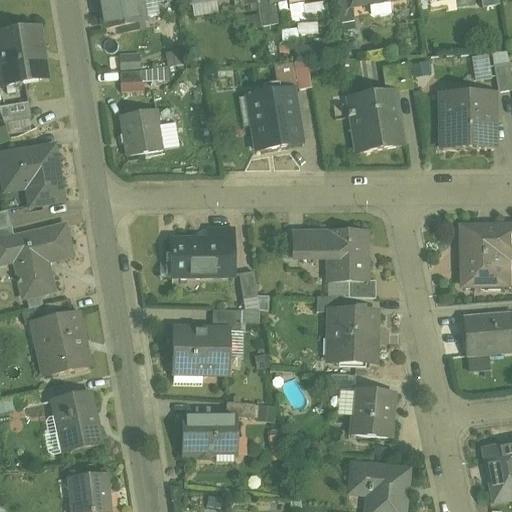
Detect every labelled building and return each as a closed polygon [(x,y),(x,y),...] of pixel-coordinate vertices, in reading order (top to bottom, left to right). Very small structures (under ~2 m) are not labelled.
[(100,0),(106,30),(144,23),(140,0),(100,0)] [(268,0),(257,0),(258,5),(262,29),(279,26),(274,3),(270,4),(268,0)] [(349,0),(337,0),(342,25),(355,23),(352,5),(351,5),(349,0)] [(349,0),(351,5),(352,5),(369,2),(371,15),(374,18),(388,15),(391,12),(389,1),(394,0),(349,0)] [(499,0),(480,0),(482,8),(500,6),(499,0)] [(39,28),(0,34),(0,63),(4,88),(47,81),(47,78),(45,79),(40,47),(42,47),(39,28)] [(123,55),(124,70),(145,69),(145,54),(123,55)] [(308,64),(295,65),(299,92),(312,90),(308,64)] [(408,65),(382,69),(386,94),(393,93),(393,94),(413,91),(408,65)] [(511,82),(509,65),(494,68),(499,94),(511,91),(511,82)] [(143,72),(121,73),(121,85),(143,84),(143,72)] [(293,90),(248,98),(248,100),(254,99),(258,125),(253,126),(257,153),(302,145),(293,90)] [(386,94),(350,100),(352,115),(348,115),(349,119),(353,118),(359,155),(402,148),(393,94),(393,93),(386,94)] [(494,94),(442,95),(443,150),(495,150),(494,94)] [(29,103),(0,107),(0,113),(3,124),(32,119),(29,103)] [(156,112),(121,118),(127,158),(163,152),(156,112)] [(170,126),(171,148),(180,148),(178,125),(170,126)] [(0,131),(0,145),(15,141),(11,128),(0,131)] [(54,147),(40,149),(41,153),(31,154),(31,151),(0,155),(0,162),(5,193),(28,189),(31,207),(62,202),(54,147)] [(8,211),(0,212),(0,230),(12,228),(8,211)] [(12,228),(0,230),(0,246),(13,243),(12,240),(15,239),(12,228)] [(15,239),(12,240),(13,243),(25,298),(53,291),(47,263),(72,257),(65,228),(15,239)] [(511,229),(463,230),(464,286),(509,285),(509,283),(504,283),(503,254),(511,254),(511,229)] [(235,278),(234,230),(208,230),(208,232),(215,232),(216,241),(172,242),(173,280),(174,280),(174,278),(201,278),(201,280),(202,280),(202,279),(235,278)] [(367,234),(328,234),(328,237),(303,237),(303,258),(328,258),(329,284),(349,284),(367,284),(367,282),(367,234)] [(253,274),(240,276),(244,301),(258,299),(253,274)] [(367,282),(367,284),(349,284),(349,300),(375,300),(375,282),(367,282)] [(345,300),(317,299),(316,315),(329,315),(329,313),(345,313),(345,300)] [(70,300),(43,307),(45,315),(33,318),(35,322),(73,314),(70,300)] [(242,313),(214,312),(214,333),(230,333),(230,334),(241,334),(242,313)] [(35,322),(32,323),(32,324),(38,323),(44,350),(39,352),(45,378),(90,367),(78,313),(73,314),(35,322)] [(345,313),(329,313),(329,315),(329,333),(335,333),(334,362),(328,362),(328,363),(375,364),(376,314),(345,313)] [(511,316),(464,320),(467,357),(511,353),(511,316)] [(214,333),(174,332),(174,374),(229,375),(230,334),(230,333),(214,333)] [(355,378),(331,376),(330,390),(355,391),(355,378)] [(43,391),(0,403),(0,418),(46,405),(43,391)] [(395,395),(355,391),(350,437),(391,441),(395,395)] [(90,394),(51,402),(63,455),(101,447),(90,394)] [(255,406),(227,404),(226,418),(236,418),(236,419),(254,420),(255,406)] [(226,418),(184,418),(184,457),(216,457),(216,452),(234,452),(234,457),(236,457),(236,419),(236,418),(226,418)] [(511,447),(487,453),(497,502),(511,498),(511,447)] [(408,472),(353,467),(350,495),(368,497),(366,511),(404,511),(405,506),(404,506),(406,486),(407,486),(408,472)] [(109,511),(106,475),(69,479),(69,482),(75,481),(77,498),(71,498),(72,511),(109,511)]
